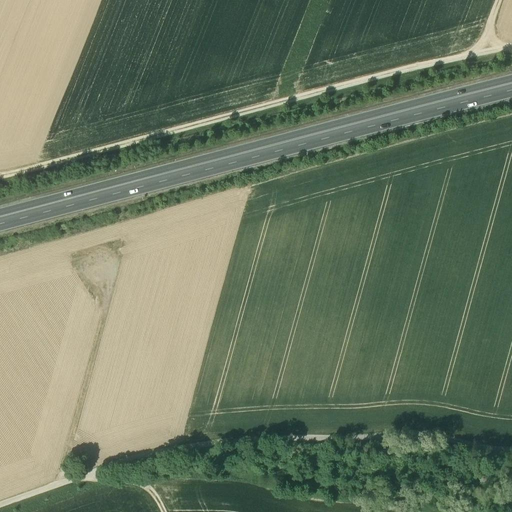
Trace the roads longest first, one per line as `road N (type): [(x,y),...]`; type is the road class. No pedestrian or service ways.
road 1 (trunk): [(511,87),(0,220)]
road 2 (track): [(511,51),(0,178)]
road 3 (track): [(56,485),(162,449),(243,442),(425,436),(511,452)]
road 4 (track): [(97,259),(110,294),(56,485),(0,506)]
